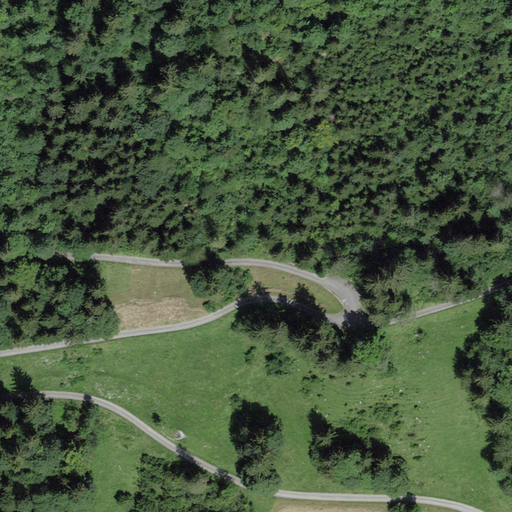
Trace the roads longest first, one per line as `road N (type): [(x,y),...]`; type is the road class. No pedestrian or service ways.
road 1 (track): [(0,397),(49,394),(109,405),(261,493),(426,501),(470,511)]
road 2 (track): [(0,261),(77,255),(280,266),(345,294),(354,310)]
road 3 (track): [(354,310),(346,320),(273,299),(246,302),(200,323),(0,355)]
road 4 (track): [(511,283),(385,319),(354,310)]
